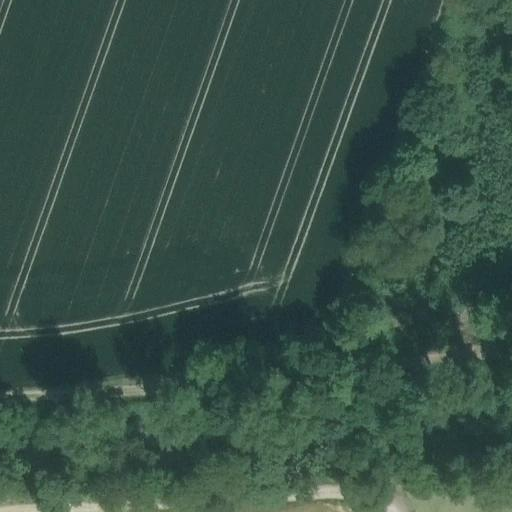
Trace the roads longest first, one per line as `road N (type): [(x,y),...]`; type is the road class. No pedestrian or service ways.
road 1 (track): [(0,398),(220,386),(511,354)]
road 2 (track): [(0,511),(363,493),(397,511)]
